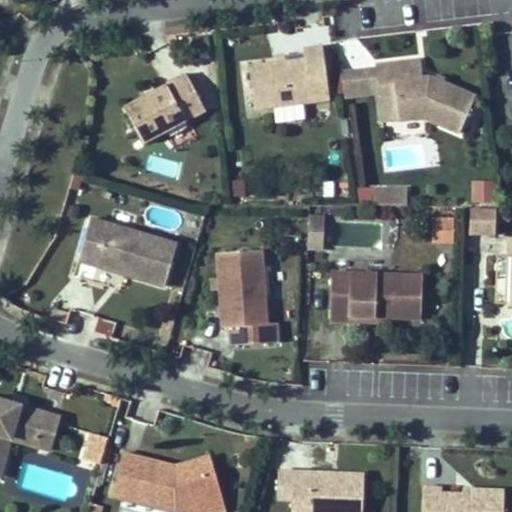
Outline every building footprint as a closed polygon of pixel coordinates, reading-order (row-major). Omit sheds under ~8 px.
[(290,70),(262,73),(235,77),(240,120),(317,110),(309,57),(289,60),(289,62),(290,70)] [(290,70),(289,62),(261,67),(262,73),(290,70)] [(451,140),(465,104),(419,85),(409,87),(406,71),(363,76),(367,96),(384,93),(389,130),(415,126),(451,140)] [(363,76),(327,81),(331,103),(367,96),(363,76)] [(107,122),(128,159),(190,124),(169,87),(107,122)] [(146,168),(169,171),(170,159),(148,157),(146,168)] [(470,181),(470,203),(492,203),(492,181),(470,181)] [(367,203),(367,219),(399,219),(399,204),(367,203)] [(320,215),(307,217),(310,250),(323,248),(320,215)] [(474,221),(444,220),(444,245),(474,246),(474,221)] [(74,235),(61,277),(150,302),(162,260),(74,235)] [(511,250),(494,250),(494,269),(500,269),(499,308),(511,308),(511,250)] [(212,343),(221,342),(222,362),(263,358),(260,338),(253,339),(245,264),(206,268),(212,343)] [(413,284),(377,284),(320,284),(321,335),(343,335),(342,328),(377,328),(413,328),(413,284)] [(511,308),(499,308),(499,318),(511,318),(511,308)] [(91,338),(112,340),(114,321),(94,318),(91,338)] [(268,338),(260,338),(263,358),(270,358),(268,338)] [(183,372),(202,376),(207,352),(188,348),(183,372)] [(40,460),(49,427),(6,415),(4,429),(0,427),(0,448),(40,460)] [(79,461),(101,464),(105,437),(84,434),(79,461)] [(219,511),(201,462),(162,474),(160,483),(167,483),(195,474),(207,510),(201,511),(219,511)] [(162,474),(118,464),(107,507),(127,511),(201,511),(207,510),(195,474),(167,483),(160,483),(162,474)] [(353,511),(355,489),(270,483),(267,511),(353,511)]
